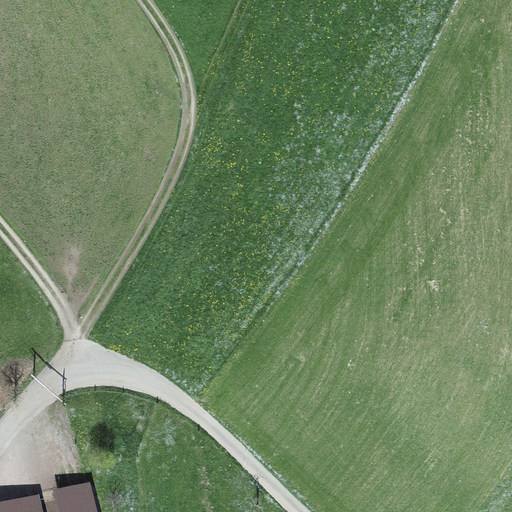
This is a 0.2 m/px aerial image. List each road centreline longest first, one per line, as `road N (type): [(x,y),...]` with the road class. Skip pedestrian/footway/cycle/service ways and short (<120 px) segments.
road 1 (track): [(0,224),(55,297),(79,369),(82,331),(188,144),(185,88),(135,0)]
road 2 (track): [(46,387),(97,368),(157,386),(302,511)]
